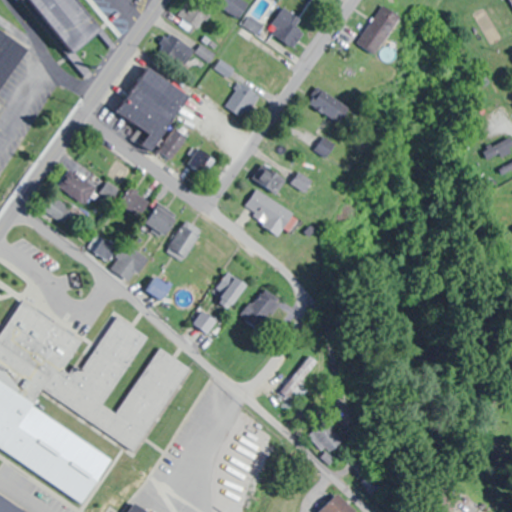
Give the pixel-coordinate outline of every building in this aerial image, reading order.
[(77,0),(25,0),(70,59),(103,34),(77,0)] [(252,4),(246,0),(224,0),(221,5),(242,19),(252,4)] [(192,31),(207,19),(194,1),(178,13),(192,31)] [(403,17),(385,5),(360,43),(378,55),(403,17)] [(299,25),(302,23),(290,9),(271,25),(291,49),(307,35),(299,25)] [(245,26),(259,36),(267,26),(253,15),(245,26)] [(0,95),(32,49),(0,27),(0,111),(3,107),(0,104),(0,95)] [(161,48),(185,68),(197,52),(173,33),(161,48)] [(268,79),(279,64),(254,47),(243,62),(268,79)] [(120,112),(151,133),(143,145),(155,153),(192,96),(149,68),(120,112)] [(261,95),(243,83),(228,104),(246,117),(261,95)] [(352,107),(320,87),(310,103),(342,124),(352,107)] [(214,123),(224,110),(205,94),(194,107),(214,123)] [(162,152),(175,160),(189,139),(177,130),(162,152)] [(511,158),(511,143),(486,143),(486,158),(511,158)] [(217,159),(195,145),(185,161),(207,175),(217,159)] [(256,175),(276,194),(288,183),(268,164),(256,175)] [(64,189),(84,205),(96,190),(76,174),(64,189)] [(138,217),(151,204),(135,189),(122,203),(138,217)] [(282,234),(296,214),(259,189),(245,210),(282,234)] [(163,239),(181,220),(164,204),(146,223),(163,239)] [(203,236),(188,226),(173,248),(188,258),(203,236)] [(88,249),(112,261),(120,246),(97,234),(88,249)] [(132,283),(149,259),(129,245),(112,269),(132,283)] [(173,285),(157,276),(148,292),(165,301),(173,285)] [(221,306),(243,305),(242,278),(220,279),(221,306)] [(258,329),(280,308),(264,292),(242,314),(258,329)] [(140,450),(190,366),(159,348),(119,414),(105,406),(148,336),(116,317),(115,317),(84,368),(72,366),(66,368),(83,340),(22,303),(0,338),(0,400),(4,403),(11,391),(34,405),(42,392),(140,450)] [(211,334),(218,320),(203,311),(195,325),(211,334)] [(318,362),(308,355),(279,390),(289,398),(318,362)] [(341,443),(323,422),(308,435),(327,456),(341,443)]
